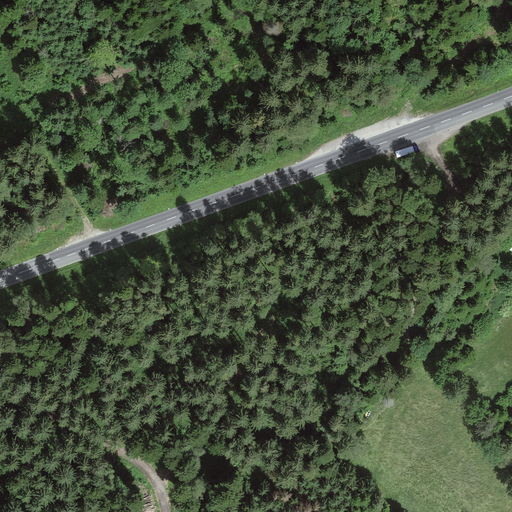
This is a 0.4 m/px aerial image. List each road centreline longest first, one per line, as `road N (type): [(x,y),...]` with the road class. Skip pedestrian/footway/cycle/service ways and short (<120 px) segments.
road 1 (secondary): [(0,280),(511,90)]
road 2 (track): [(176,511),(160,477),(0,367)]
